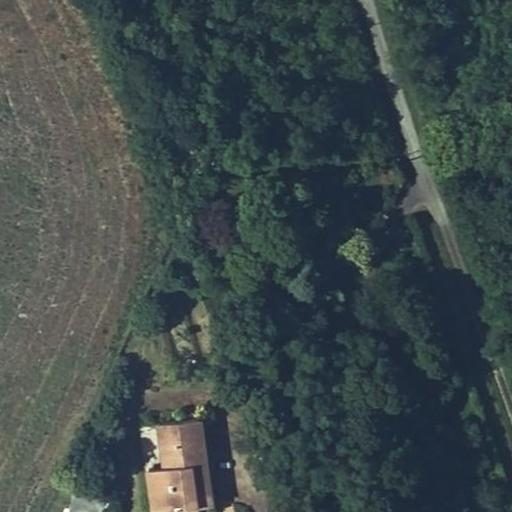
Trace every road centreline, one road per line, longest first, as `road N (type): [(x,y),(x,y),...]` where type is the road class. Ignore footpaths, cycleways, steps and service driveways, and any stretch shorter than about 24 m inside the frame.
road 1 (track): [(365,0),(511,408)]
road 2 (track): [(429,178),(366,266),(352,311),(346,425),(361,511)]
